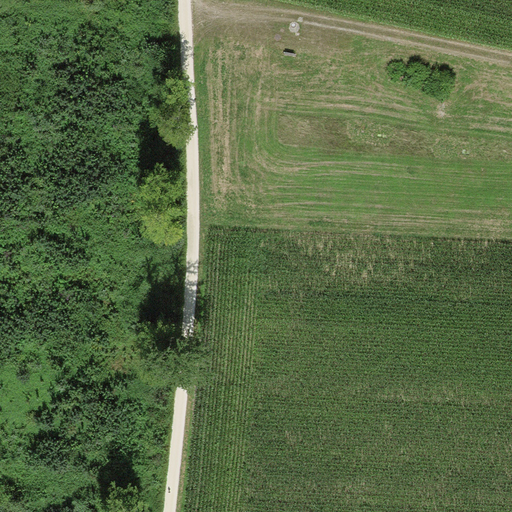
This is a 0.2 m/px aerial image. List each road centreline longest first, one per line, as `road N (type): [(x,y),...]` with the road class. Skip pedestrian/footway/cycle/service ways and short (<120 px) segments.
road 1 (track): [(181,0),(188,285),(166,511)]
road 2 (track): [(234,0),(511,47)]
